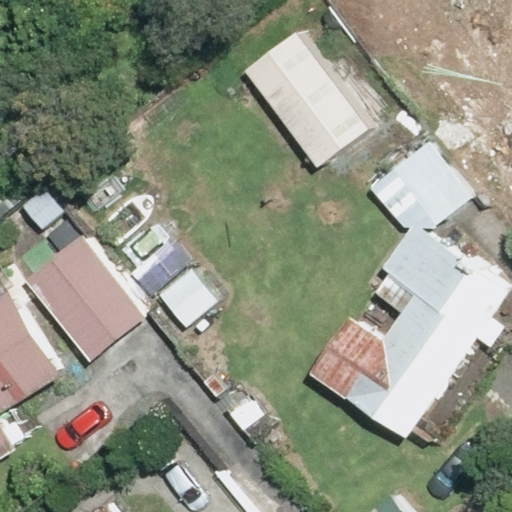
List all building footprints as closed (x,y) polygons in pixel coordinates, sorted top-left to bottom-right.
[(511,94),(442,7),(401,37),(480,136),(511,110),(511,94)] [(312,30),(259,67),(332,170),(385,133),(312,30)] [(488,199),(442,140),(382,186),(421,237),(401,265),(411,272),(394,295),(419,313),(404,335),(372,313),(333,370),(427,435),(494,339),(504,346),(511,335),(511,320),(508,317),(511,311),(511,277),(446,232),(488,199)] [(238,295),(166,215),(130,247),(202,327),(238,295)] [(0,463),(35,444),(22,420),(86,385),(50,322),(67,312),(105,360),(162,314),(97,232),(40,278),(43,285),(36,288),(18,261),(0,272),(0,463)] [(429,511),(409,489),(383,511),(429,511)] [(137,511),(128,499),(110,511),(137,511)]
